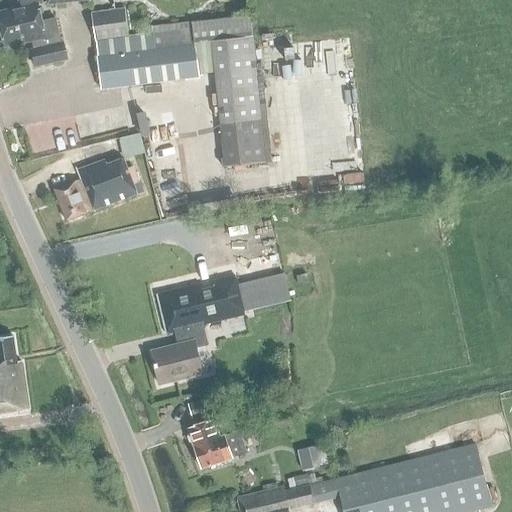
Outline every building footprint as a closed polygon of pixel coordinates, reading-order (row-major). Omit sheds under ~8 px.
[(0,30),(4,47),(31,41),(33,51),(31,51),(35,67),(66,59),(62,44),(60,44),(55,19),(41,22),(37,5),(42,3),(41,0),(16,0),(18,9),(0,13),(0,30)] [(151,35),(127,38),(124,10),(91,14),(97,58),(96,58),(100,90),(185,79),(181,47),(212,44),(224,160),(222,160),(223,168),(265,163),(250,18),(150,28),(151,35)] [(123,137),(127,157),(149,154),(145,133),(123,137)] [(105,166),(103,162),(76,172),(80,181),(74,183),(53,191),(66,222),(86,214),(136,195),(132,186),(139,183),(133,168),(126,171),(121,161),(105,166)] [(202,325),(244,316),(234,277),(212,282),(213,288),(201,291),(199,285),(155,295),(165,335),(174,332),(177,346),(150,353),(158,385),(202,374),(195,349),(207,346),(202,325)] [(0,413),(28,410),(20,362),(16,363),(12,337),(0,338),(0,413)] [(217,411),(212,397),(186,406),(191,419),(217,411)] [(187,430),(201,469),(246,454),(238,432),(219,438),(213,422),(187,430)] [(474,446),(309,487),(283,493),(281,487),(235,498),(238,511),(288,511),(288,510),(339,498),(342,511),(471,511),(489,508),(474,446)] [(309,449),(313,469),(326,466),(321,446),(309,449)] [(294,490),(302,488),(299,477),(292,479),(294,490)]
